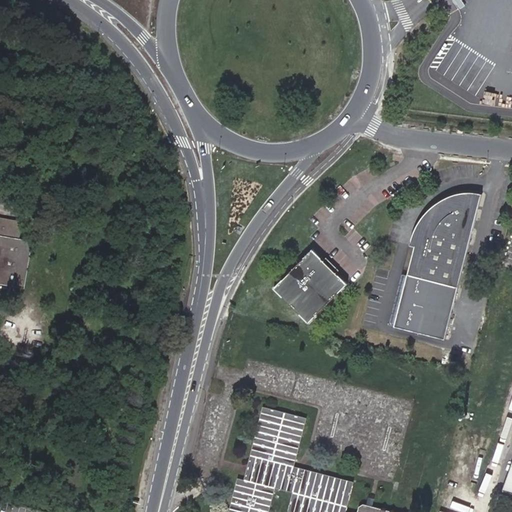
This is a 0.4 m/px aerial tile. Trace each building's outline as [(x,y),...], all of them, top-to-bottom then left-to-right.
[(444,339),(481,194),(460,194),(444,200),(432,208),(417,224),(411,245),(414,247),(395,326),(444,339)] [(10,276),(20,278),(26,243),(17,241),(20,221),(0,217),(0,281),(9,283),(10,276)] [(348,284),(313,251),(275,290),(309,323),(348,284)] [(19,285),(20,278),(10,276),(9,283),(19,285)] [(511,459),(503,486),(511,489),(511,459)] [(249,461),(244,480),(250,481),(252,473),(255,463),(249,461)] [(298,477),(300,470),(293,468),(291,475),(298,477)]
